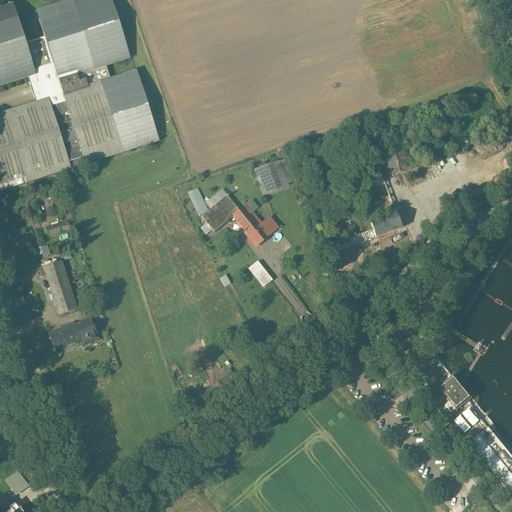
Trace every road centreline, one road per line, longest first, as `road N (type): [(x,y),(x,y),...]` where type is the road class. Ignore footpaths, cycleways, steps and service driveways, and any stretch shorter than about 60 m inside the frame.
road 1 (unclassified): [(309,351),(114,511)]
road 2 (unclassified): [(500,511),(344,323)]
road 3 (unclassified): [(66,511),(0,311)]
road 4 (unclassified): [(344,323),(432,252),(511,202)]
